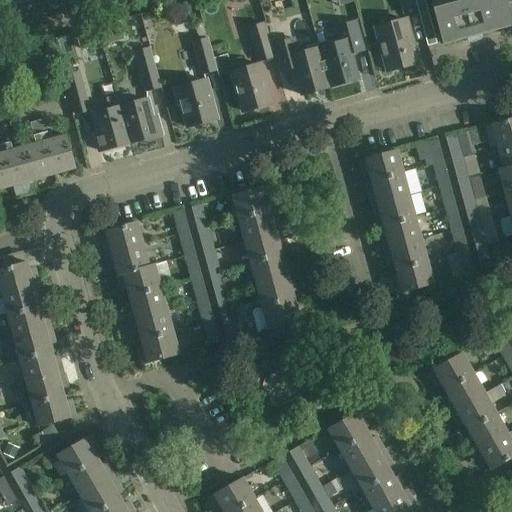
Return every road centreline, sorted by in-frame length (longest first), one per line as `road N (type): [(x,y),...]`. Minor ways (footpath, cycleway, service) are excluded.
road 1 (residential): [(167,511),(102,394),(59,224)]
road 2 (residential): [(59,224),(66,203),(87,189),(329,119)]
road 3 (residential): [(329,119),(511,69)]
road 4 (residential): [(374,291),(329,119)]
